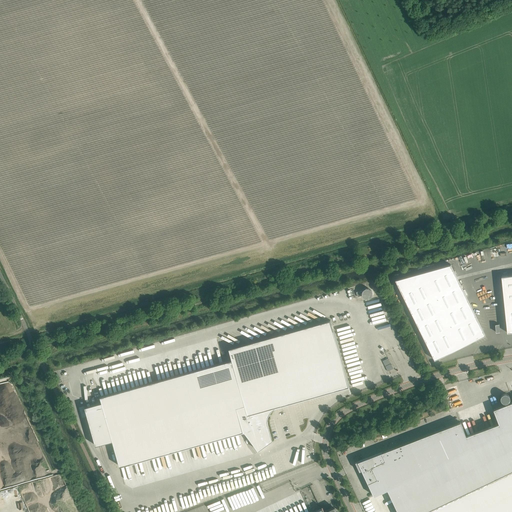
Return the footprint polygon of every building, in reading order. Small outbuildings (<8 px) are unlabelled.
[(395,280),(435,360),(485,335),(451,264),(395,280)] [(511,275),(501,276),(507,332),(511,331),(511,275)] [(361,297),(370,298),(371,288),(362,288),(361,297)] [(102,402),(85,407),(96,445),(113,441),(120,466),(253,429),(258,448),(257,448),(258,450),(265,445),(271,441),(271,440),(262,411),(278,406),(349,386),(330,320),(229,348),(232,360),(100,397),(102,402)] [(362,470),(374,495),(388,489),(398,511),(511,511),(511,401),(494,409),(499,423),(466,436),(461,422),(358,461),(361,467),(362,469),(359,470),(360,471),(362,470)] [(375,511),(370,498),(362,502),(366,511),(375,511)]
